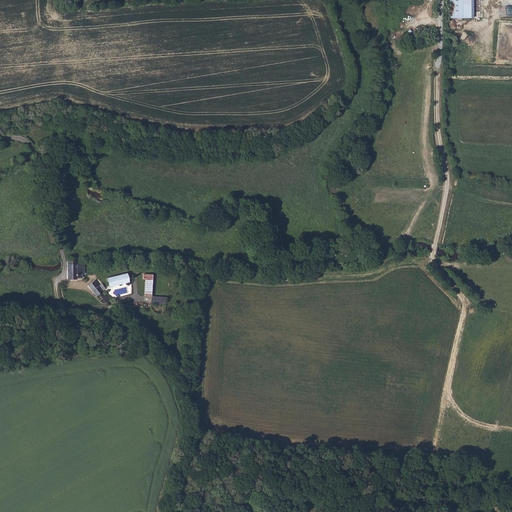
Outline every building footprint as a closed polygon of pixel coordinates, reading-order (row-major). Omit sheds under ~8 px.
[(448,0),(449,18),(473,18),(473,0),(448,0)] [(77,261),(67,261),(67,271),(67,278),(67,279),(77,280),(77,278),(82,278),(82,274),(84,274),(84,266),(77,264),(77,261)] [(107,277),(109,285),(128,281),(126,273),(107,277)] [(145,282),(152,283),(152,274),(143,273),(142,278),(145,278),(145,282)] [(110,301),(95,280),(88,285),(96,296),(99,294),(106,303),(110,301)] [(110,320),(102,325),(104,330),(113,326),(110,320)]
